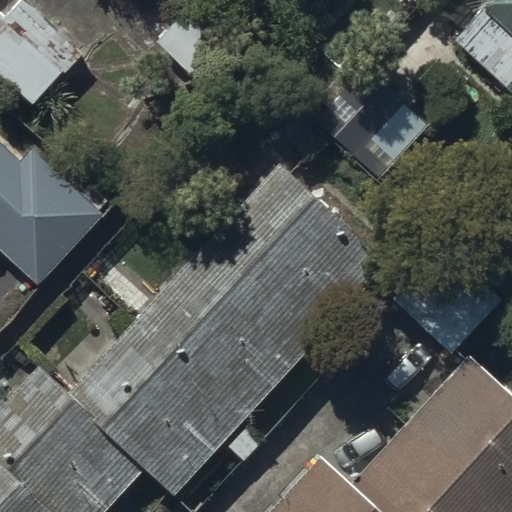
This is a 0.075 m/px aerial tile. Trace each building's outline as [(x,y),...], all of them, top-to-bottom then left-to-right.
[(79,41),(34,0),(6,0),(1,6),(0,5),(0,69),(30,96),(79,41)] [(187,0),(184,0),(152,29),(191,73),(225,42),(187,0)] [(511,0),(499,0),(455,51),(511,101),(511,0)] [(384,75),(332,128),(374,170),(426,117),(384,75)] [(0,251),(36,286),(102,217),(31,149),(19,162),(0,143),(0,251)] [(33,350),(0,386),(0,511),(86,511),(140,453),(170,481),(382,245),(276,150),(68,380),(33,350)] [(420,255),(387,288),(445,345),(477,312),(420,255)] [(507,511),(511,507),(511,390),(465,347),(349,474),(315,443),(251,511),(507,511)]
